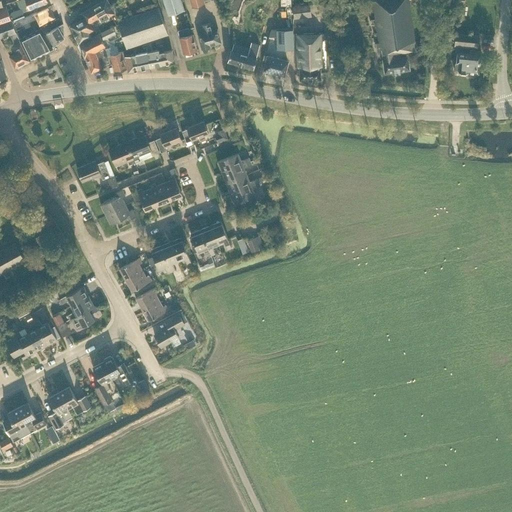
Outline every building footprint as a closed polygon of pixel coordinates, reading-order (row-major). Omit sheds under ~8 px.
[(47,2),(46,0),(25,0),(29,9),(47,2)] [(106,0),(103,0),(93,6),(99,17),(101,21),(114,13),(106,0)] [(162,0),(167,15),(184,10),(180,0),(162,0)] [(399,71),(409,69),(407,56),(397,57),(396,54),(416,51),(408,0),(379,0),(372,1),(373,10),(378,43),(375,44),(376,51),(382,50),(383,59),(382,59),(384,73),(394,71),(394,72),(399,71)] [(294,3),(295,15),(312,14),(312,2),(294,3)] [(0,8),(0,24),(11,20),(9,15),(6,6),(0,8)] [(53,18),(49,6),(33,12),(37,24),(53,18)] [(96,33),(94,29),(96,28),(93,23),(91,21),(99,17),(93,6),(78,14),(81,20),(70,26),(79,43),(96,33)] [(158,7),(157,7),(138,14),(117,21),(126,48),(133,46),(141,43),(167,34),(158,7)] [(11,20),(12,20),(23,15),(21,9),(11,12),(9,15),(11,20)] [(25,15),(23,15),(12,20),(16,31),(19,38),(29,60),(52,49),(43,33),(34,37),(32,32),(30,27),(28,28),(24,18),(26,17),(25,15)] [(0,37),(10,34),(15,32),(12,21),(0,25),(0,37)] [(209,45),(220,42),(217,29),(212,30),(210,22),(200,25),(202,33),(198,34),(201,47),(202,49),(209,47),(209,45)] [(63,24),(46,33),(53,46),(64,37),(62,35),(64,34),(63,24)] [(127,69),(125,62),(122,51),(118,53),(116,46),(106,49),(102,40),(115,34),(112,28),(99,34),(79,44),(83,55),(84,57),(91,72),(101,68),(111,63),(114,73),(127,69)] [(190,35),(188,28),(182,29),(184,36),(179,37),(184,54),(196,50),(192,34),(190,35)] [(277,50),(293,50),(293,29),(276,30),(276,36),(277,50)] [(20,42),(15,32),(10,34),(15,45),(13,46),(12,48),(14,51),(16,51),(16,52),(9,56),(15,67),(16,66),(18,66),(21,65),(22,64),(29,60),(20,42)] [(322,33),(294,34),(295,67),(299,67),(299,80),(320,80),(320,68),(323,68),(322,33)] [(478,47),(479,36),(455,33),(454,45),(478,47)] [(231,50),(228,61),(253,68),(256,57),(260,45),(251,42),(247,55),(231,50)] [(171,50),(163,52),(162,45),(155,46),(156,49),(157,53),(159,53),(162,65),(174,62),(171,50)] [(156,49),(147,51),(150,67),(162,65),(159,53),(157,53),(156,49)] [(480,54),(480,50),(469,49),(469,53),(457,52),(456,62),(454,63),(454,69),(455,71),(458,71),(458,72),(459,72),(461,74),(465,74),(467,72),(468,73),(468,72),(478,73),(479,65),(480,60),(480,54)] [(147,51),(135,54),(137,59),(139,69),(150,67),(147,51)] [(126,62),(128,72),(139,69),(137,59),(135,54),(125,56),(126,62)] [(266,61),(263,71),(284,76),(288,61),(267,56),(266,61)] [(203,121),(187,128),(187,129),(182,131),(188,147),(194,144),(192,140),(208,134),(203,121)] [(216,129),(220,139),(229,136),(226,126),(216,129)] [(161,137),(155,139),(160,152),(166,150),(165,147),(181,140),(176,128),(160,134),(161,137)] [(152,155),(159,153),(154,140),(147,143),(144,136),(137,139),(136,138),(126,142),(135,162),(140,160),(139,156),(150,151),(152,155)] [(127,160),(129,165),(135,162),(126,142),(116,146),(117,147),(109,150),(115,165),(127,160)] [(249,161),(248,157),(240,160),(237,153),(217,161),(221,172),(249,161)] [(108,160),(104,162),(110,176),(111,178),(114,176),(108,160)] [(102,179),(110,176),(104,162),(104,161),(96,164),(95,161),(77,168),(82,181),(100,174),(102,179)] [(243,167),(251,164),(249,161),(221,172),(226,183),(246,174),(243,167)] [(177,173),(175,167),(169,170),(172,175),(177,173)] [(258,182),(257,178),(249,181),(246,174),(226,183),(230,193),(258,182)] [(165,182),(172,200),(182,196),(174,175),(169,177),(170,180),(165,182)] [(151,188),(159,206),(172,200),(165,182),(156,186),(155,183),(154,183),(151,177),(147,178),(151,188)] [(252,188),(260,185),(258,182),(230,193),(234,204),(255,196),(252,188)] [(142,188),(136,191),(145,211),(159,206),(151,188),(143,191),(142,188)] [(100,205),(105,214),(125,205),(122,198),(125,197),(121,189),(114,193),(116,197),(100,205)] [(128,220),(135,216),(131,209),(128,211),(125,205),(105,214),(110,224),(126,216),(128,220)] [(221,221),(210,225),(218,243),(224,241),(227,248),(231,247),(221,221)] [(210,225),(200,229),(211,255),(215,253),(212,246),(218,243),(210,225)] [(190,233),(194,244),(191,245),(194,253),(197,252),(204,249),(207,257),(211,255),(200,229),(190,233)] [(46,243),(52,239),(46,230),(41,234),(46,243)] [(181,237),(171,241),(178,260),(184,257),(187,265),(191,263),(188,254),(191,253),(189,248),(186,249),(181,237)] [(251,251),(259,248),(254,237),(247,240),(251,251)] [(171,241),(161,245),(171,271),(175,269),(172,262),(178,260),(171,241)] [(0,269),(2,273),(24,260),(15,243),(0,251),(0,269)] [(168,272),(171,271),(161,245),(150,250),(158,268),(164,265),(167,272),(167,273),(168,272)] [(121,272),(125,280),(142,270),(139,264),(141,262),(138,258),(119,268),(121,272)] [(142,270),(125,280),(131,291),(151,280),(148,275),(146,276),(143,272),(142,270)] [(71,305),(88,296),(83,286),(59,299),(61,304),(68,300),(71,305)] [(135,298),(142,309),(159,300),(155,293),(158,292),(155,287),(135,298)] [(88,296),(71,305),(74,311),(67,315),(70,321),(72,320),(71,318),(94,306),(88,296)] [(148,320),(167,309),(165,305),(162,306),(159,300),(142,309),(148,320)] [(71,318),(72,320),(77,329),(94,319),(91,314),(97,310),(95,306),(94,306),(71,318)] [(19,317),(25,313),(22,307),(15,309),(19,317)] [(174,329),(184,324),(178,313),(165,320),(169,326),(154,335),(156,338),(155,338),(156,339),(161,346),(178,337),(174,329)] [(52,317),(55,323),(61,320),(58,314),(52,317)] [(51,328),(49,325),(53,324),(49,317),(46,319),(48,322),(42,325),(38,318),(33,320),(47,345),(57,339),(56,339),(51,328)] [(36,350),(47,345),(33,320),(29,323),(33,330),(27,333),(36,350)] [(57,326),(63,337),(71,332),(65,322),(57,326)] [(54,326),(51,328),(56,339),(60,337),(54,326)] [(26,355),(27,355),(36,350),(27,333),(22,336),(18,329),(12,332),(13,334),(14,333),(26,355)] [(22,359),(27,356),(27,355),(26,355),(14,333),(13,334),(4,338),(13,355),(19,352),(22,359)] [(121,385),(132,379),(123,363),(117,366),(112,356),(102,362),(112,379),(117,376),(121,385)] [(104,405),(111,400),(106,390),(110,388),(106,382),(112,379),(102,362),(92,367),(102,384),(95,388),(104,405)] [(140,389),(147,386),(144,379),(137,383),(140,389)] [(59,392),(68,409),(73,407),(76,414),(82,411),(91,406),(85,395),(77,400),(69,386),(59,392)] [(62,422),(66,420),(72,417),(68,409),(59,392),(49,398),(56,411),(48,415),(56,429),(63,424),(62,422)] [(17,407),(30,432),(36,429),(35,427),(45,422),(40,412),(34,415),(28,402),(17,407)] [(13,441),(30,432),(17,407),(7,413),(9,418),(2,421),(13,441)] [(0,445),(3,451),(13,446),(8,437),(0,441),(0,445)]
